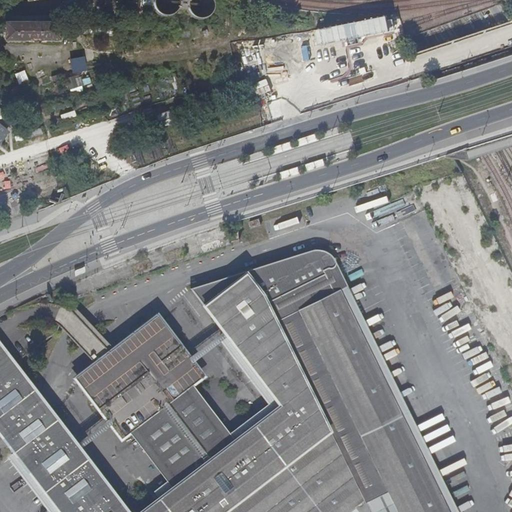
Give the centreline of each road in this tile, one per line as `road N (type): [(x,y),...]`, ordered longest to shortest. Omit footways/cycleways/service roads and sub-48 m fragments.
road 1 (primary): [(511,67),(155,176),(95,206),(0,273)]
road 2 (primary): [(0,295),(110,246),(511,108)]
